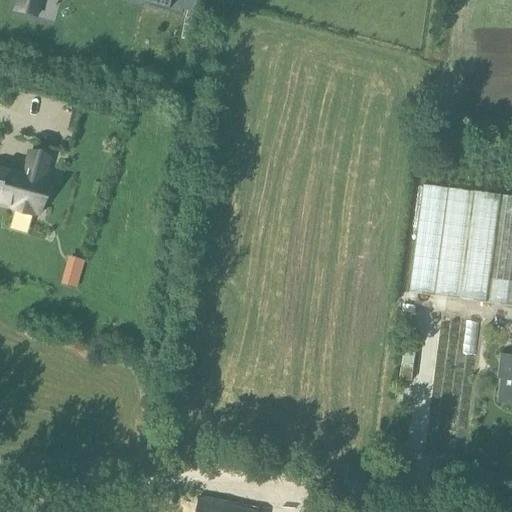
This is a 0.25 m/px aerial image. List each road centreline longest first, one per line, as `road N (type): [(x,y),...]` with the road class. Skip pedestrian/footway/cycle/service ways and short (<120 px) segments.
road 1 (track): [(299,484),(186,476),(96,492),(31,492),(0,482)]
road 2 (unclassified): [(511,507),(299,484)]
